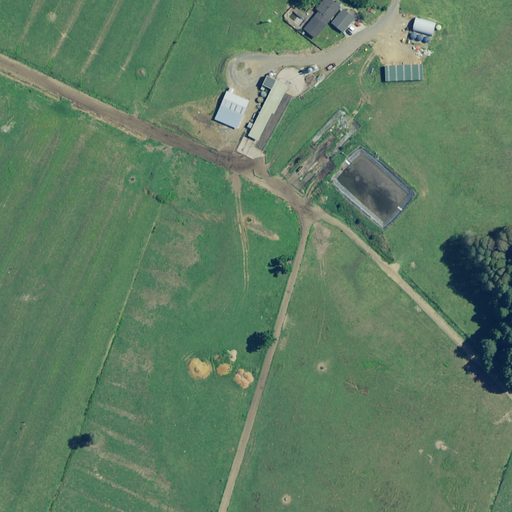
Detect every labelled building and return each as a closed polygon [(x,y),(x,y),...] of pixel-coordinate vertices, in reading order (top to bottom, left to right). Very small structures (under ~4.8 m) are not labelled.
[(315,39),(331,19),(332,20),(342,8),(340,7),(342,4),(337,0),(336,2),(335,3),(331,0),(323,0),(316,10),(319,12),(304,30),(315,39)] [(355,18),(344,9),(332,23),(343,33),(355,18)] [(435,23),(415,18),(412,30),(432,35),(435,23)] [(272,90),(254,125),(250,122),(247,128),(251,130),(248,136),(258,141),(272,113),(274,114),(288,87),(266,76),(261,85),(272,90)] [(231,89),(227,87),(219,106),(223,107),(216,123),(223,126),(229,110),(242,115),(248,101),(229,93),(231,89)] [(262,105),(268,94),(262,91),(256,102),(262,105)]
